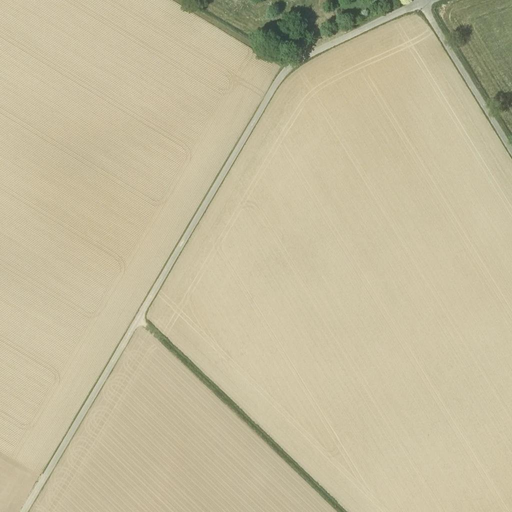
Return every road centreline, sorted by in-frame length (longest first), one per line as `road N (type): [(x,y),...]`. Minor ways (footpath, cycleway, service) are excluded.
road 1 (track): [(23,511),(278,79),(312,54),(422,3)]
road 2 (track): [(337,511),(137,320)]
road 3 (track): [(511,151),(422,3)]
road 4 (track): [(287,69),(172,0)]
